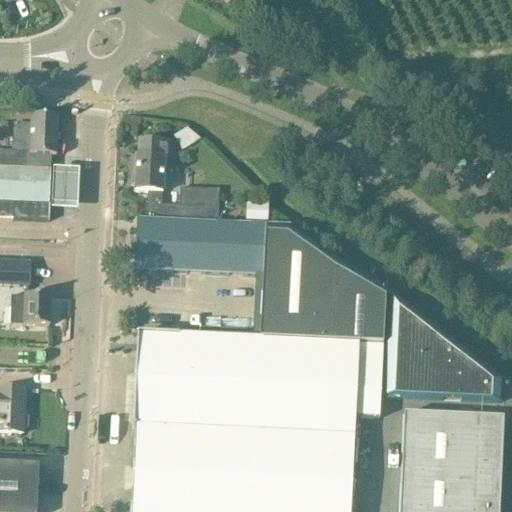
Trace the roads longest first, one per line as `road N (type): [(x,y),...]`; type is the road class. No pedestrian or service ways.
road 1 (unclassified): [(511,239),(335,104),(152,25)]
road 2 (unclassified): [(79,511),(97,100)]
